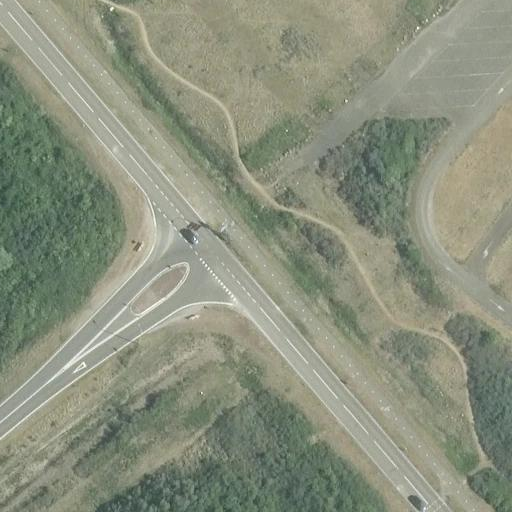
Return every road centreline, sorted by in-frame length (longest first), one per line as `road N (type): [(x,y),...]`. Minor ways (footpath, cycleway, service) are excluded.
road 1 (unclassified): [(433,511),(222,262)]
road 2 (unclassified): [(197,233),(0,4)]
road 3 (primary): [(47,383),(146,322),(222,262)]
road 4 (primary): [(197,233),(153,267),(47,383)]
